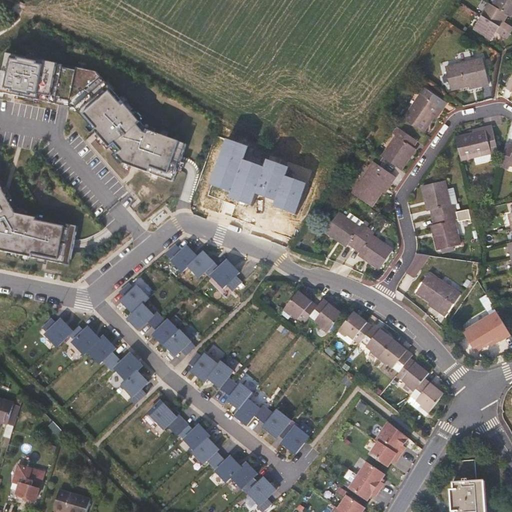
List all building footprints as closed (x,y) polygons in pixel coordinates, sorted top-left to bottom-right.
[(495,0),(491,7),(507,16),(511,18),(511,15),(511,1),(510,0),(495,0)] [(511,27),(503,23),(507,16),(491,7),(489,5),(481,17),(509,33),(511,28),(511,27)] [(509,33),(481,17),(473,29),(492,40),(497,33),(506,39),(509,33)] [(7,53),(0,85),(0,92),(76,108),(125,164),(173,181),(181,159),(187,144),(148,130),(97,71),(7,53)] [(488,84),(483,60),(446,68),(451,90),(480,83),(481,86),(488,84)] [(446,103),(425,88),(403,119),(403,120),(422,133),(422,132),(439,108),(442,109),(446,103)] [(497,151),(491,126),(484,127),(484,131),(455,138),(461,160),(497,151)] [(417,141),(397,128),(392,134),(395,137),(382,157),(401,170),(415,149),(413,147),(417,141)] [(250,147),(228,139),(211,186),(232,193),(231,199),(253,206),(257,195),(276,201),(275,207),(296,216),(308,184),(288,177),(291,168),(268,160),(265,168),(245,160),(250,147)] [(511,144),(506,144),(500,168),(508,170),(509,165),(511,165),(511,144)] [(395,177),(374,162),(352,194),(371,207),(388,182),(391,183),(395,177)] [(432,218),(456,212),(454,205),(450,205),(444,181),(422,186),(428,212),(430,211),(432,218)] [(0,183),(0,250),(70,265),(74,245),(78,226),(16,213),(0,183)] [(456,212),(432,218),(434,225),(431,226),(437,251),(460,245),(454,221),(457,220),(456,213),(456,212)] [(354,249),(368,229),(367,228),(361,224),(359,227),(338,213),(325,232),(346,247),(348,245),(353,248),(354,249)] [(374,233),(368,229),(354,249),(358,252),(357,254),(379,269),(393,251),(372,236),(374,233)] [(172,261),(183,272),(188,267),(198,257),(188,246),(182,251),(176,245),(166,253),(173,261),(172,261)] [(198,257),(188,267),(199,278),(205,272),(210,277),(212,276),(220,268),(204,252),(198,257)] [(220,268),(212,276),(224,288),(227,285),(233,291),(242,282),(237,276),(240,273),(228,260),(220,268)] [(460,295),(428,274),(416,292),(440,309),(438,312),(445,317),(460,295)] [(119,292),(125,298),(121,301),(133,314),(143,304),(149,298),(137,286),(134,289),(130,283),(119,292)] [(304,323),(309,316),(317,306),(299,291),(285,307),(304,323)] [(317,306),(309,316),(320,325),(319,327),(327,333),(342,315),(323,299),(317,306)] [(154,315),(143,304),(133,314),(128,319),(138,330),(147,322),(152,326),(162,317),(157,312),(154,315)] [(360,342),(372,328),(353,312),(339,330),(358,345),(360,342)] [(500,320),(496,313),(464,333),(475,351),(501,336),(503,339),(510,335),(500,320)] [(167,322),(162,317),(152,326),(157,331),(153,335),(164,346),(165,345),(180,331),(169,320),(167,322)] [(70,335),(74,332),(62,319),(57,324),(52,319),(42,328),(47,333),(46,335),(57,347),(70,335)] [(374,325),(372,328),(360,342),(371,350),(370,352),(378,359),(393,341),(374,325)] [(74,332),(70,335),(75,341),(72,343),(84,355),(88,352),(101,340),(89,327),(84,331),(79,326),(74,332)] [(180,331),(165,345),(176,356),(181,351),(186,356),(196,347),(191,342),(191,341),(181,330),(180,331)] [(101,340),(88,352),(100,364),(103,362),(108,366),(117,357),(113,352),(116,349),(104,336),(101,340)] [(399,373),(410,359),(412,356),(393,341),(378,359),(386,365),(388,364),(399,373)] [(203,357),(197,353),(189,363),(194,367),(191,371),(205,382),(208,378),(219,364),(206,354),(203,357)] [(117,357),(108,366),(113,372),(115,369),(127,382),(138,371),(143,366),(131,354),(122,362),(117,357)] [(410,359),(399,373),(396,376),(414,391),(424,379),(429,374),(410,359)] [(222,361),(219,364),(208,378),(225,392),(234,382),(229,378),(234,371),(222,361)] [(149,382),(138,371),(127,382),(122,386),(132,397),(130,400),(135,405),(146,394),(142,389),(149,382)] [(424,379),(414,391),(410,396),(420,404),(419,406),(428,412),(442,395),(442,393),(424,379)] [(239,386),(234,382),(225,392),(231,397),(228,401),(240,410),(249,399),(254,393),(241,384),(239,386)] [(177,411),(185,402),(169,387),(160,396),(177,411)] [(18,404),(0,398),(0,422),(12,426),(18,404)] [(260,409),(249,399),(240,410),(235,416),(247,426),(255,416),(260,420),(269,410),(263,405),(260,409)] [(179,435),(189,426),(179,415),(177,417),(162,401),(149,414),(164,430),(168,426),(178,437),(179,435)] [(275,415),(269,410),(260,420),(266,425),(264,427),(277,438),(279,435),(288,425),(291,421),(278,410),(275,415)] [(388,423),(384,427),(405,441),(407,438),(388,423)] [(194,431),(189,426),(179,435),(195,451),(208,438),(210,436),(200,425),(194,431)] [(293,429),(288,425),(279,435),(285,440),(282,444),(296,454),(309,437),(296,426),(293,429)] [(402,446),(405,441),(384,427),(375,440),(378,442),(369,455),(387,467),(390,462),(391,460),(394,462),(403,450),(401,448),(402,446)] [(219,449),(208,438),(195,451),(193,453),(203,464),(207,461),(212,466),(221,457),(217,452),(219,449)] [(226,462),(221,457),(212,466),(217,471),(216,472),(226,483),(231,478),(242,468),(231,457),(226,462)] [(454,483),(476,481),(475,460),(456,461),(453,461),(452,461),(452,462),(452,467),(453,467),(454,483)] [(374,496),(383,484),(379,481),(381,479),(384,474),(366,462),(348,489),(366,501),(370,496),(371,494),(374,496)] [(242,468),(231,478),(247,494),(248,493),(259,483),(254,478),(258,474),(247,463),(242,468)] [(31,469),(18,465),(13,482),(19,484),(16,494),(34,499),(37,489),(30,487),(31,481),(28,480),(31,469)] [(477,481),(476,481),(454,483),(453,467),(452,467),(454,490),(455,511),(486,511),(484,480),(477,481)] [(259,483),(248,493),(260,505),(257,508),(261,511),(263,511),(272,504),(267,499),(276,490),(264,478),(259,483)] [(85,511),(89,499),(59,490),(53,510),(58,511),(85,511)] [(361,511),(364,508),(347,496),(338,509),(335,507),(332,511),(361,511)]
